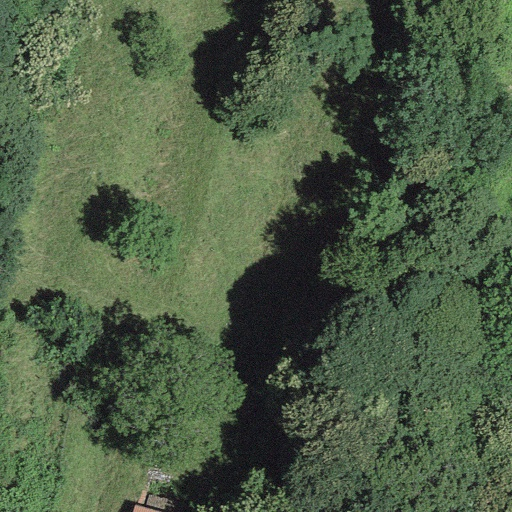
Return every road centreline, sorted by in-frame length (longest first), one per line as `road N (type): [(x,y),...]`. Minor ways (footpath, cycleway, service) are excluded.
road 1 (track): [(251,511),(381,223),(427,0)]
road 2 (track): [(479,0),(433,511)]
